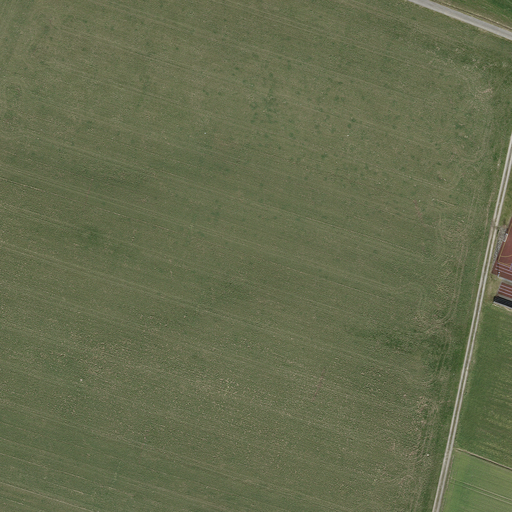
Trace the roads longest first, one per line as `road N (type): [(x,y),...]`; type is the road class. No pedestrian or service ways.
road 1 (track): [(511,165),(437,511)]
road 2 (unclassified): [(393,0),(511,40)]
